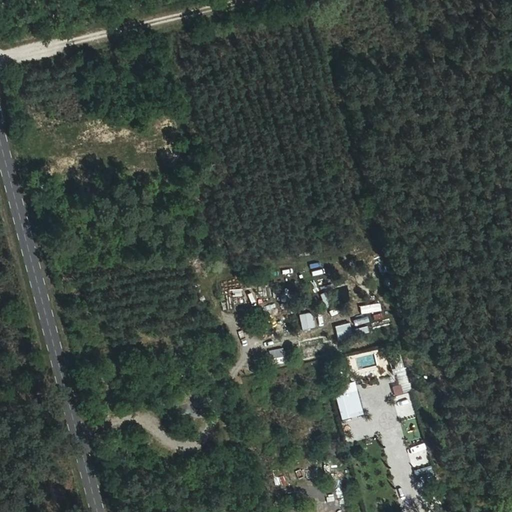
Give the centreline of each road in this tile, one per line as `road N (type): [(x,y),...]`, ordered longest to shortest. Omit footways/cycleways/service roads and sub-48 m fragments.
road 1 (secondary): [(0,106),(102,511)]
road 2 (track): [(0,38),(170,0)]
